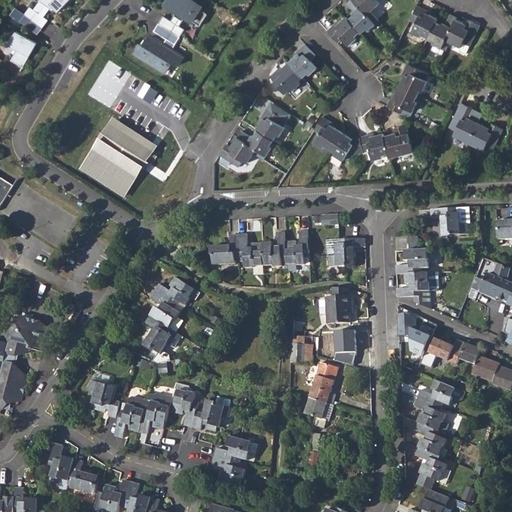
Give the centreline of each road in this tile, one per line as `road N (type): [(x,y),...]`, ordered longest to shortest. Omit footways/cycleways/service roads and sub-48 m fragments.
road 1 (residential): [(150,235),(20,146),(23,123),(112,0)]
road 2 (residential): [(378,511),(387,490),(375,207)]
road 3 (residential): [(150,235),(38,410)]
road 4 (residential): [(201,202),(206,161),(264,67),(304,28)]
road 5 (residential): [(511,185),(332,193)]
road 6 (residential): [(172,479),(118,460),(38,410)]
road 7 (residential): [(375,207),(511,200)]
road 8 (residential): [(332,193),(201,202)]
road 9 (residential): [(463,6),(509,41),(490,82),(493,102)]
